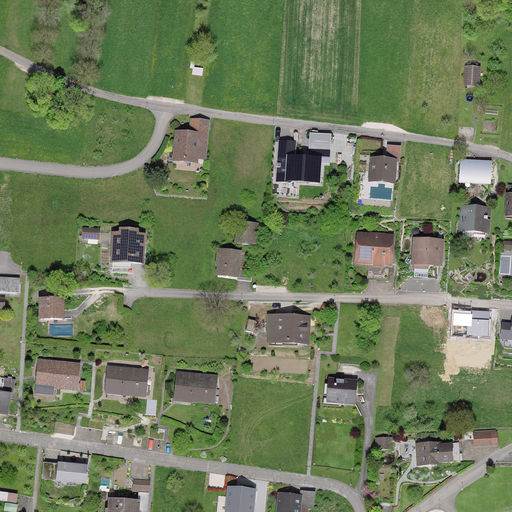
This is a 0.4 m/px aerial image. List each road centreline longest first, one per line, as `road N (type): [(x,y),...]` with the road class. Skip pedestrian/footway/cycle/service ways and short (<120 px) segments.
road 1 (residential): [(511,305),(123,291)]
road 2 (residential): [(361,511),(351,495),(328,485),(0,435)]
road 3 (residential): [(511,161),(165,106)]
road 4 (residential): [(165,106),(153,145),(129,166),(82,172),(0,163)]
road 5 (residential): [(165,106),(81,88),(0,49)]
